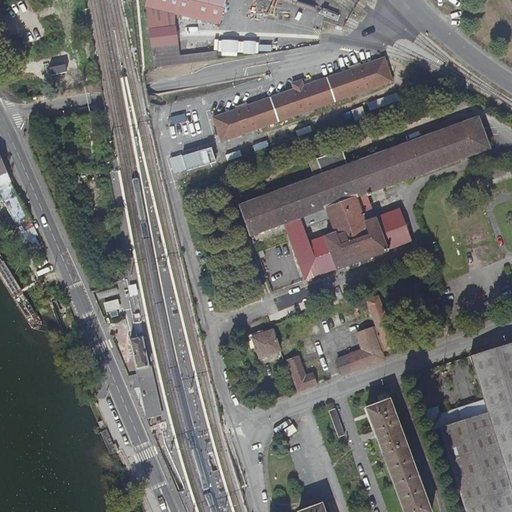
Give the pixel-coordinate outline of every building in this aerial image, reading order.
[(153,9),(175,14),(220,25),(226,0),(145,0),(144,7),(153,9)] [(149,28),(163,26),(175,25),(175,14),(153,9),(146,7),(149,28)] [(163,26),(149,28),(151,47),(178,44),(178,43),(176,25),(163,26)] [(178,44),(151,47),(154,68),(217,60),(216,51),(180,55),(178,43),(178,44)] [(387,57),(213,118),(221,143),(395,82),(387,57)] [(397,93),(368,104),(371,111),(400,100),(397,93)] [(356,122),(367,118),(363,107),(352,110),(356,122)] [(412,244),(400,209),(366,220),(359,199),(494,152),(482,118),(347,164),(344,153),(314,164),(318,176),(241,202),(256,247),(289,236),(305,281),(412,244)] [(0,198),(3,203),(17,196),(0,160),(0,198)] [(116,288),(98,293),(100,298),(118,294),(116,288)] [(341,374),(351,370),(385,358),(383,352),(397,346),(379,297),(365,302),(375,327),(353,335),(358,349),(345,354),(335,357),(341,374)] [(118,299),(104,303),(106,312),(121,309),(118,299)] [(281,353),(277,342),(272,328),(252,335),(260,360),(281,353)] [(135,369),(147,366),(144,352),(141,338),(129,341),(135,369)] [(511,511),(511,340),(464,355),(483,414),(435,429),(461,511),(511,511)] [(302,354),(283,360),(293,389),(312,383),(316,382),(314,374),(309,376),(302,354)] [(151,365),(147,366),(157,413),(161,412),(151,365)] [(147,366),(135,369),(136,374),(145,416),(157,413),(147,366)] [(136,374),(127,376),(145,416),(136,374)] [(424,511),(427,511),(386,398),(363,407),(402,511),(424,511)] [(294,423),(286,429),(290,435),(298,430),(294,423)] [(295,511),(324,511),(320,501),(296,511),(295,511)]
